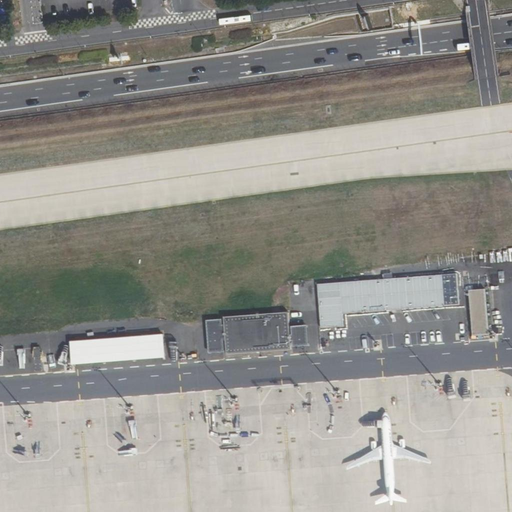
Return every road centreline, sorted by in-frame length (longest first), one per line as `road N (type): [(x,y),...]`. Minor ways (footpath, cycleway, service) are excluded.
road 1 (primary): [(0,103),(511,33)]
road 2 (tertiary): [(0,46),(348,0)]
